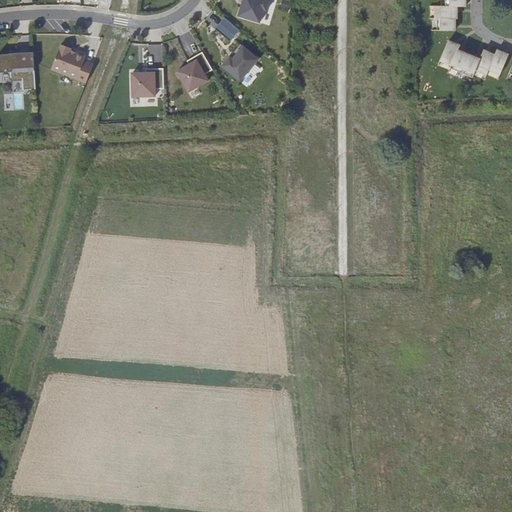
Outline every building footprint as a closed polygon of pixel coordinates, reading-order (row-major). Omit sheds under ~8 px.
[(266,1),(266,0),(242,0),(241,4),(244,5),(243,9),(240,8),(237,17),(259,23),(263,10),(266,11),(269,2),(266,1)] [(445,0),(445,6),(435,6),(435,19),(437,19),(437,31),(455,31),(455,19),(457,19),(457,7),(465,7),(465,0),(445,0)] [(231,41),(240,28),(223,17),(214,30),(231,41)] [(500,75),(508,55),(497,50),(495,55),(484,50),(480,59),(458,50),(460,46),(448,41),(440,61),(451,65),(450,68),(472,78),(475,71),(487,75),(489,70),(500,75)] [(243,46),(241,44),(230,57),(233,59),(243,46)] [(259,59),(243,46),(233,59),(230,57),(222,66),(240,82),(259,59)] [(70,55),(60,51),(50,76),(84,89),(91,70),(82,66),(84,62),(69,57),(70,55)] [(35,89),(33,52),(0,53),(0,72),(10,72),(10,81),(22,80),(22,90),(35,89)] [(212,70),(202,53),(187,61),(189,65),(177,72),(188,92),(208,81),(205,75),(212,70)] [(164,89),(163,69),(146,69),(146,73),(132,74),(132,97),(155,97),(155,89),(164,89)]
